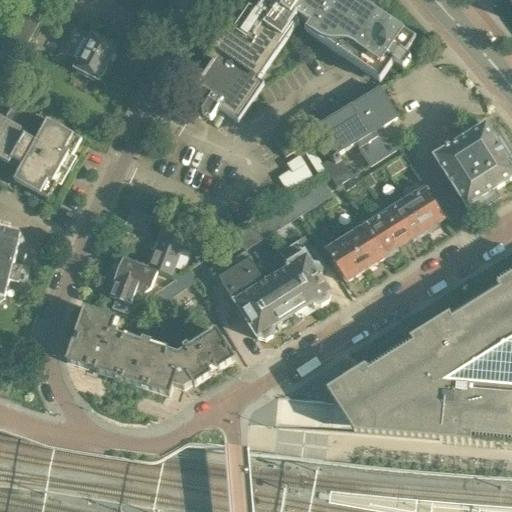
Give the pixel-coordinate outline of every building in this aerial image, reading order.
[(264,0),(263,1),(261,0),(251,0),(217,49),(223,54),(199,89),(212,98),(202,113),(202,114),(202,115),(203,116),(210,121),(211,122),(212,122),(212,121),(223,106),(235,114),(297,26),(298,27),(299,25),(296,24),(299,21),(309,28),(307,33),(375,79),(388,61),(403,71),(404,71),(405,71),(410,63),(411,62),(410,61),(400,54),(410,40),(351,0),(264,0)] [(9,39),(25,49),(40,22),(24,13),(9,39)] [(56,58),(75,68),(74,70),(77,71),(95,80),(99,82),(117,47),(92,35),(91,37),(72,27),(68,36),(56,58)] [(341,188),(353,180),(339,158),(357,146),(371,168),(396,152),(382,130),(398,120),(379,90),(305,137),(330,178),(337,190),(341,188)] [(0,137),(16,108),(13,106),(5,121),(0,117),(0,137)] [(0,137),(0,160),(9,165),(12,160),(27,133),(12,125),(20,110),(16,108),(0,137)] [(36,115),(27,133),(12,160),(22,166),(13,181),(48,201),(81,140),(36,115)] [(468,210),(497,192),(511,181),(511,167),(487,128),(488,127),(487,125),(485,126),(485,127),(449,149),(448,148),(446,150),(446,151),(436,158),(436,157),(433,158),(434,160),(435,159),(466,209),(465,210),(466,211),(468,210)] [(284,130),(273,137),(286,159),(297,151),(284,130)] [(409,165),(403,155),(397,159),(404,169),(409,165)] [(292,173),(305,164),(300,156),(286,164),(290,170),(292,173)] [(375,187),(369,177),(363,181),(369,190),(375,187)] [(330,178),(322,183),(330,194),(337,190),(330,178)] [(356,186),(353,180),(341,188),(345,194),(356,186)] [(404,200),(426,236),(437,228),(436,226),(445,220),(424,187),(404,200)] [(289,203),(297,216),(312,207),(303,194),(289,203)] [(384,212),(404,245),(413,240),(414,243),(426,236),(404,200),(384,212)] [(297,217),(297,216),(289,203),(278,210),(287,224),(297,217)] [(364,225),(386,260),(398,253),(396,250),(404,245),(384,212),(364,225)] [(345,237),(367,272),(386,260),(364,225),(345,237)] [(172,278),(182,250),(198,255),(197,259),(212,249),(212,247),(202,242),(201,246),(185,241),(186,239),(163,230),(148,269),(158,273),(172,278)] [(0,304),(5,301),(9,282),(18,284),(22,271),(13,268),(18,244),(15,238),(3,235),(0,237),(0,304)] [(367,272),(345,237),(324,250),(347,285),(367,272)] [(313,268),(305,254),(297,243),(280,254),(287,265),(288,266),(312,306),(321,309),(329,304),(330,295),(320,279),(322,274),(318,269),(314,268),(313,268)] [(152,291),(158,273),(148,269),(148,270),(124,260),(116,282),(117,282),(111,298),(116,300),(112,311),(127,316),(131,306),(134,310),(141,305),(138,301),(143,297),(145,295),(152,291)] [(273,339),(275,332),(262,312),(268,309),(257,289),(254,283),(261,279),(250,261),(220,280),(258,341),(266,343),(273,339)] [(275,330),(312,306),(288,266),(285,268),(284,266),(272,274),(274,278),(257,289),(268,309),(262,312),(275,332),(275,330)] [(189,273),(182,277),(189,287),(195,283),(189,273)] [(511,275),(337,385),(335,404),(354,437),(511,450),(511,275)] [(183,291),(189,287),(182,277),(176,281),(183,291)] [(177,296),(183,291),(176,281),(170,286),(177,296)] [(170,286),(164,290),(170,300),(177,296),(170,286)] [(164,304),(170,300),(164,290),(157,294),(164,304)] [(158,308),(164,304),(157,294),(151,298),(158,308)] [(68,364),(78,367),(169,399),(172,389),(184,392),(193,386),(194,388),(234,363),(216,335),(189,352),(187,349),(185,350),(187,353),(179,359),(149,349),(150,345),(143,343),(142,346),(114,337),(116,333),(112,332),(115,321),(85,311),(68,364)]
